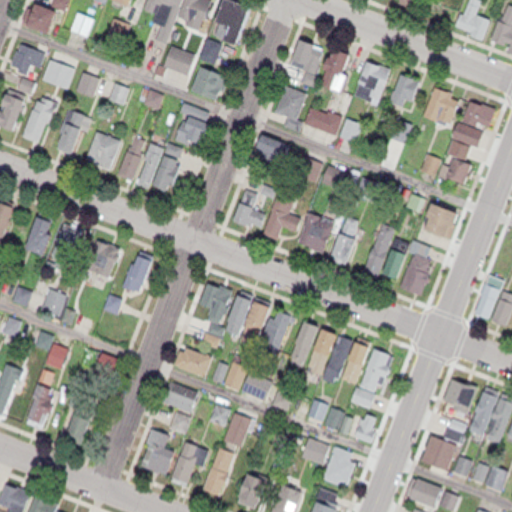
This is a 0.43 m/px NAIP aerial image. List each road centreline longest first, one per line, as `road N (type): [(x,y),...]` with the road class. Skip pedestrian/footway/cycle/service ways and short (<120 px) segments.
road 1 (residential): [(511,359),(0,160)]
road 2 (residential): [(102,481),(286,0)]
road 3 (tertiary): [(372,511),(511,152)]
road 4 (tertiary): [(511,81),(315,0)]
road 5 (residential): [(182,511),(0,441)]
